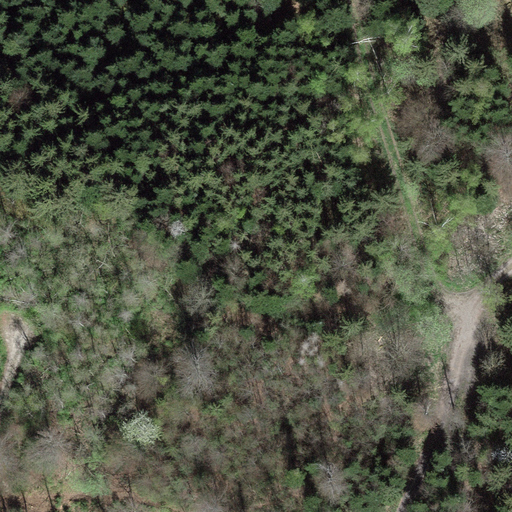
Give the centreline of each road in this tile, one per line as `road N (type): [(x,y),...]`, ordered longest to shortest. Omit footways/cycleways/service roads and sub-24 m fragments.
road 1 (track): [(347,0),(408,232),(454,325)]
road 2 (track): [(400,511),(454,325),(511,277)]
